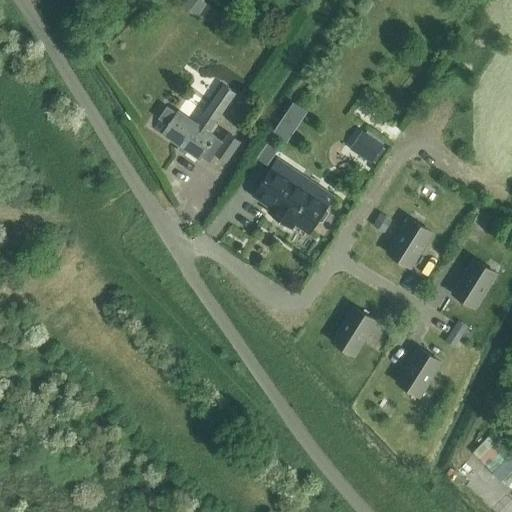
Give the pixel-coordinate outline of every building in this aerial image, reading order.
[(199,0),(186,0),(181,6),(196,19),(207,6),(205,5),(199,0)] [(212,9),(204,18),(215,27),(223,17),(212,9)] [(204,115),(196,126),(208,134),(215,123),(235,95),(223,87),(204,115)] [(166,109),(157,122),(167,128),(162,136),(200,162),(202,159),(209,164),(214,156),(226,164),(241,143),(229,135),(223,144),(208,134),(196,126),(177,113),(175,116),(166,109)] [(511,124),(505,121),(490,146),(511,158),(511,124)] [(364,133),(352,149),(372,163),(384,146),(364,133)] [(269,142),(257,160),(268,167),(279,150),(269,142)] [(273,168),(254,195),(273,208),(270,213),(292,227),(295,223),(309,233),(317,221),(323,222),(328,213),(326,209),(328,205),(273,168)] [(481,210),(474,223),(485,229),(492,216),(481,210)] [(379,218),(374,227),(385,233),(390,225),(379,218)] [(409,218),(387,253),(412,268),(433,234),(409,218)] [(474,259),(452,294),(476,309),(498,274),(474,259)] [(353,307),(332,341),(356,356),(377,322),(353,307)] [(458,323),(453,332),(462,338),(468,342),(473,334),(467,330),(468,329),(458,323)] [(453,332),(447,340),(457,346),(462,338),(453,332)] [(418,348),(397,382),(421,397),(442,363),(418,348)] [(474,452),(511,481),(511,478),(511,451),(489,434),(474,452)]
